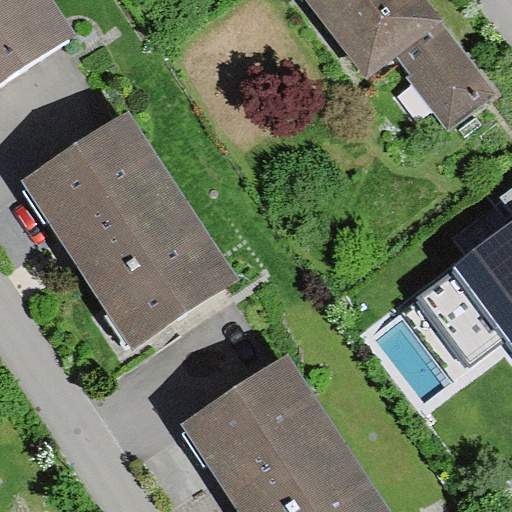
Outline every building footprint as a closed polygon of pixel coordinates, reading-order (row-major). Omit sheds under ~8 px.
[(0,0),(0,88),(69,43),(40,0),(0,0)] [(484,95),(410,0),(317,0),(314,2),(368,73),(396,51),(450,122),(484,95)] [(228,286),(125,128),(33,188),(136,345),(228,286)] [(511,229),(429,294),(461,334),(484,316),(511,351),(511,229)] [(377,511),(284,370),(192,430),(246,511),(377,511)]
